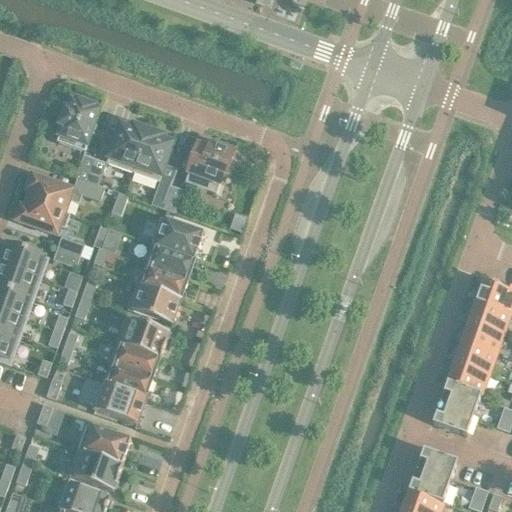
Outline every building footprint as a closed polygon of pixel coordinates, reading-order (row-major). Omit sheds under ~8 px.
[(272,0),(259,0),(258,5),(263,6),(269,8),(272,0)] [(62,129),(57,144),(85,154),(100,113),(95,111),(95,109),(77,102),(77,105),(72,103),(68,112),(66,112),(60,128),(62,129)] [(95,161),(87,185),(105,191),(99,189),(107,166),(133,175),(149,132),(133,127),(132,131),(121,126),(107,165),(95,161)] [(149,132),(133,175),(160,185),(151,208),(163,212),(171,189),(160,185),(174,145),(162,141),(164,138),(149,132)] [(227,175),(234,154),(212,146),(210,151),(198,147),(185,185),(217,196),(224,174),(227,175)] [(77,181),(87,185),(95,161),(84,157),(76,181),(77,181)] [(31,194),(28,202),(70,217),(70,216),(66,215),(70,203),(80,206),(83,198),(100,204),(105,191),(87,185),(77,181),(73,193),(32,178),(27,193),(31,194)] [(171,189),(163,212),(174,216),(183,193),(171,189)] [(118,197),(111,216),(120,219),(127,200),(118,197)] [(70,217),(28,202),(25,210),(21,209),(16,224),(58,238),(61,229),(65,231),(70,217)] [(152,246),(196,262),(205,236),(166,223),(161,221),(152,246)] [(95,245),(103,248),(109,233),(101,230),(95,245)] [(57,251),(81,259),(85,248),(61,240),(57,251)] [(1,267),(41,282),(49,261),(8,246),(5,255),(2,257),(0,262),(1,265),(1,267)] [(196,262),(152,246),(151,247),(144,267),(188,282),(196,262)] [(81,259),(57,251),(53,263),(77,271),(81,259)] [(93,267),(102,270),(108,256),(99,252),(93,267)] [(41,282),(1,267),(0,269),(0,290),(34,302),(41,282)] [(188,282),(144,267),(137,286),(137,287),(181,303),(188,282)] [(82,301),(91,305),(97,286),(88,283),(82,301)] [(484,283),(476,304),(511,316),(511,312),(511,289),(502,286),(501,289),(484,283)] [(181,303),(137,287),(128,313),(172,328),(181,303)] [(34,302),(0,290),(0,313),(27,323),(34,302)] [(63,308),(72,311),(77,296),(68,293),(63,308)] [(91,305),(82,301),(75,320),(84,323),(91,305)] [(469,325),(503,337),(511,316),(476,304),(469,325)] [(27,323),(0,313),(0,336),(19,343),(27,323)] [(54,332),(63,336),(68,322),(59,319),(54,332)] [(116,345),(160,361),(170,335),(125,319),(116,345)] [(462,345),(496,357),(503,337),(469,325),(462,345)] [(63,336),(54,332),(48,349),(57,352),(63,336)] [(11,367),(19,343),(0,336),(0,364),(11,368),(11,367)] [(65,350),(73,353),(78,339),(69,336),(65,350)] [(160,361),(116,345),(116,346),(117,346),(110,366),(153,381),(160,361)] [(455,365),(489,378),(496,357),(462,345),(455,365)] [(73,353),(65,350),(59,366),(68,369),(73,353)] [(38,377),(47,380),(50,371),(51,366),(43,363),(38,377)] [(482,398),(489,378),(455,365),(448,386),(482,398)] [(153,381),(110,366),(104,386),(102,385),(102,386),(147,402),(147,401),(146,401),(153,381)] [(62,384),(53,381),(46,400),(56,403),(62,384)] [(147,402),(102,386),(93,412),(137,427),(140,419),(141,419),(147,402)] [(482,398),(448,386),(440,406),(475,418),(482,398)] [(467,439),(475,418),(440,406),(433,427),(467,439)] [(44,407),(37,426),(46,429),(53,411),(44,407)] [(511,412),(504,410),(497,430),(497,431),(509,435),(511,427),(511,412)] [(78,453),(123,469),(129,452),(128,452),(131,443),(87,427),(78,453)] [(17,436),(17,437),(12,451),(20,454),(26,439),(17,436)] [(22,467),(31,470),(38,452),(29,448),(23,464),(22,467)] [(424,452),(417,471),(451,483),(458,464),(424,452)] [(123,469),(78,453),(69,479),(113,494),(122,469),(123,470),(123,469)] [(31,470),(22,467),(16,485),(24,488),(31,470)] [(1,482),(10,485),(15,471),(6,468),(1,482)] [(451,483),(417,471),(409,494),(443,506),(451,483)] [(10,485),(1,482),(0,483),(0,498),(4,500),(10,485)] [(58,511),(60,511),(106,511),(111,501),(72,487),(67,485),(58,511)] [(476,490),(475,491),(468,511),(472,511),(481,511),(488,494),(476,490)] [(441,511),(443,506),(409,494),(402,511),(441,511)] [(498,511),(503,499),(494,496),(488,511),(498,511)] [(6,511),(16,511),(19,505),(10,502),(6,511)]
